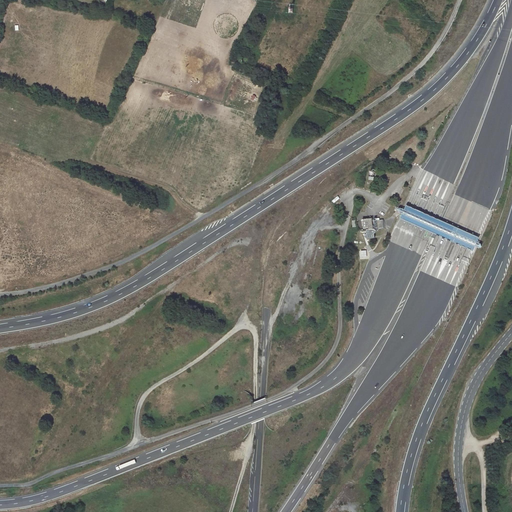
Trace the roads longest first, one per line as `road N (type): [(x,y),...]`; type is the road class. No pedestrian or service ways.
road 1 (motorway): [(497,0),(457,65),(408,110),(117,295),(0,328)]
road 2 (unclassified): [(458,0),(426,58),(317,145),(119,260),(0,294)]
road 3 (motorway): [(419,220),(361,346),(329,381),(64,490),(0,504)]
road 4 (motorway): [(285,511),(400,341),(457,237)]
road 5 (motorway): [(400,511),(426,412),(511,221)]
road 6 (motorway): [(511,12),(419,220)]
road 7 (tertiary): [(511,334),(469,389),(458,434),(464,511)]
road 8 (motorway): [(457,237),(511,67)]
